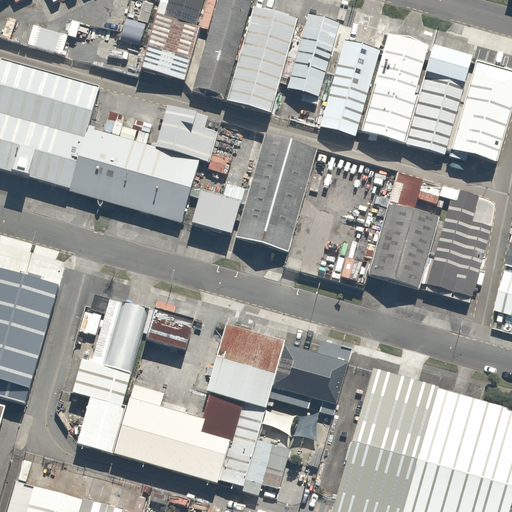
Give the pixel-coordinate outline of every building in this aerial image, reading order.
[(192,0),(145,0),(125,69),(168,82),(192,0)] [(237,3),(228,0),(199,0),(173,92),(208,102),(236,7),(237,3)] [(236,7),(208,102),(254,116),(282,21),(236,7)] [(273,89),(304,98),(326,25),(295,16),(273,89)] [(420,47),(374,33),(367,54),(344,130),(391,144),(412,73),(420,47)] [(367,54),(330,43),(304,128),(342,139),(344,130),(367,54)] [(458,60),(422,49),(416,71),(451,81),(458,60)] [(507,74),(461,61),(435,148),(481,162),(507,74)] [(0,174),(54,191),(72,130),(84,89),(0,64),(0,174)] [(412,73),(391,144),(429,156),(450,84),(412,73)] [(205,127),(150,111),(139,146),(194,162),(205,127)] [(183,163),(72,130),(54,191),(165,224),(183,163)] [(302,152),(249,136),(218,238),(272,254),(302,152)] [(226,203),(183,190),(174,221),(217,233),(226,203)] [(465,202),(435,193),(426,222),(407,287),(437,296),(459,224),(465,202)] [(426,222),(371,205),(352,270),(407,287),(426,222)] [(459,224),(437,296),(455,301),(476,229),(459,224)] [(511,271),(505,269),(494,309),(511,314),(511,271)] [(49,282),(17,272),(0,330),(0,362),(23,369),(49,282)] [(92,367),(116,374),(136,307),(98,296),(78,363),(92,367)] [(179,327),(139,315),(132,340),(171,352),(179,327)] [(268,342),(209,324),(189,392),(199,395),(228,403),(248,409),(254,387),(268,342)] [(335,361),(268,342),(254,387),(321,407),(335,361)] [(92,367),(66,359),(57,390),(107,405),(116,374),(92,367)] [(508,511),(511,499),(511,411),(371,370),(329,511),(508,511)] [(217,440),(228,403),(199,395),(192,421),(188,432),(217,440)] [(192,421),(113,398),(110,410),(97,452),(204,484),(217,440),(188,432),(192,421)] [(60,441),(97,452),(110,410),(73,400),(60,441)] [(224,490),(248,409),(228,403),(204,484),(224,490)] [(276,451),(246,442),(234,481),(265,490),(276,451)] [(65,511),(67,504),(16,489),(9,511),(65,511)] [(67,504),(65,511),(120,511),(70,497),(67,504)]
